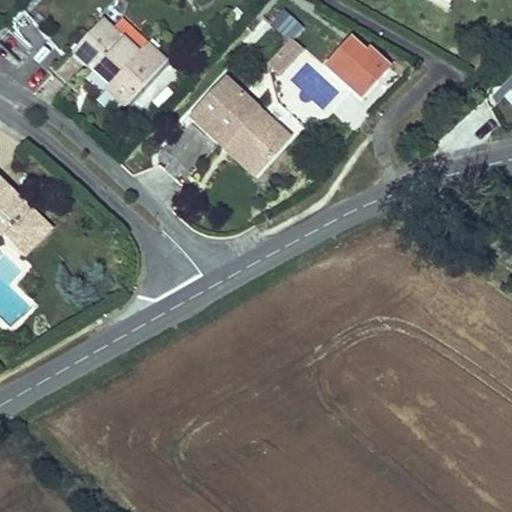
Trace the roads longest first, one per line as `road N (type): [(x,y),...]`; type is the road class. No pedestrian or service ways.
road 1 (tertiary): [(511,158),(440,174),(358,206),(212,285)]
road 2 (residential): [(0,95),(40,120),(160,227),(212,285)]
road 3 (tertiary): [(212,285),(0,404)]
